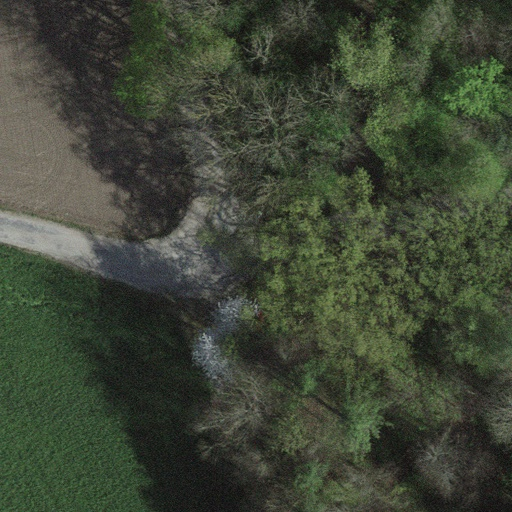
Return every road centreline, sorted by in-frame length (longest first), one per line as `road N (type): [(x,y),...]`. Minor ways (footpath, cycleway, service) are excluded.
road 1 (unclassified): [(0,224),(160,259),(511,201)]
road 2 (track): [(175,0),(216,255)]
